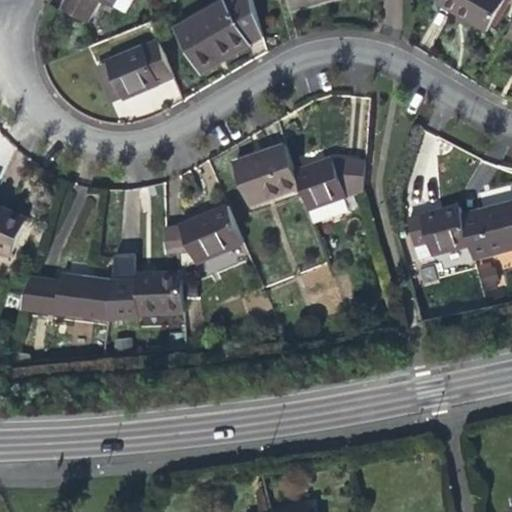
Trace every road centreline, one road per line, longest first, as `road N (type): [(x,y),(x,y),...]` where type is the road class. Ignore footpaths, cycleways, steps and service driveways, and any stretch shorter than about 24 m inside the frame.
road 1 (residential): [(9,74),(57,127),(101,145),(154,137),(283,64),(328,50),(380,55),(511,125)]
road 2 (secondary): [(0,444),(208,428),(511,372)]
